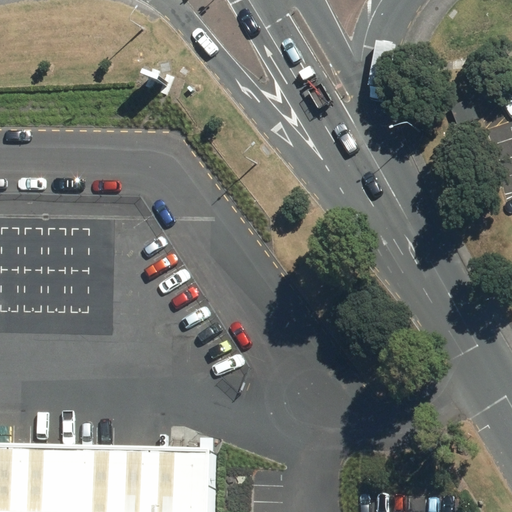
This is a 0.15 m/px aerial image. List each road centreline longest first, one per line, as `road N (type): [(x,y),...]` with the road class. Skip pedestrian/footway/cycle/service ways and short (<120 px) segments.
road 1 (unclassified): [(353,162),(511,424)]
road 2 (primary): [(353,162),(254,87),(163,0)]
road 3 (unclassified): [(263,0),(353,162)]
road 4 (primary): [(415,0),(374,72),(353,162)]
